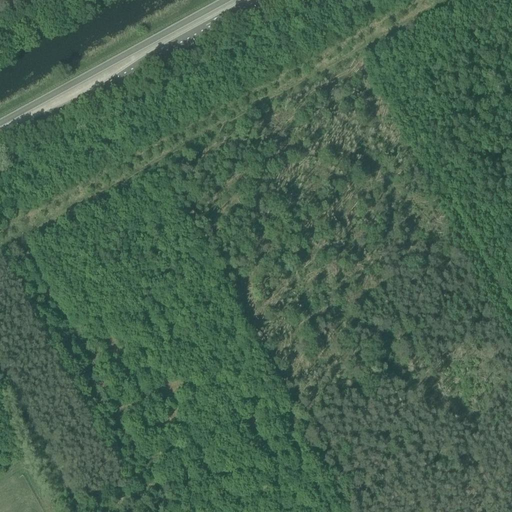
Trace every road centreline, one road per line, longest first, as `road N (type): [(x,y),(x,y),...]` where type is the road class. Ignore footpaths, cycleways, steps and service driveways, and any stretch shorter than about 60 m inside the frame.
road 1 (track): [(362,41),(0,236)]
road 2 (primary): [(0,135),(265,0)]
road 3 (primary): [(227,0),(0,126)]
